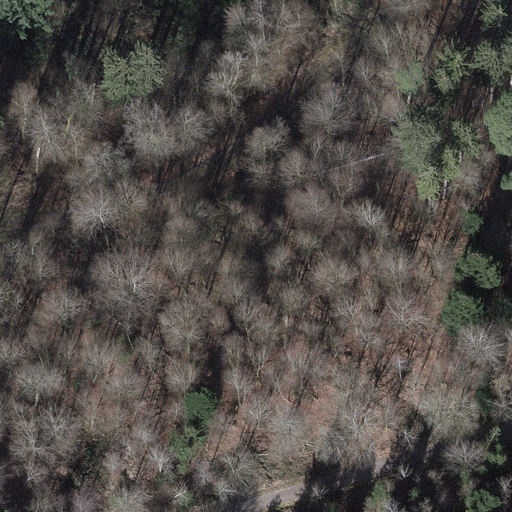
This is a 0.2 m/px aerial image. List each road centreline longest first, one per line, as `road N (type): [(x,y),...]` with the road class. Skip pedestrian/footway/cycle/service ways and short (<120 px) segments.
road 1 (track): [(402,0),(275,117),(139,195),(0,228)]
road 2 (track): [(511,423),(209,511)]
